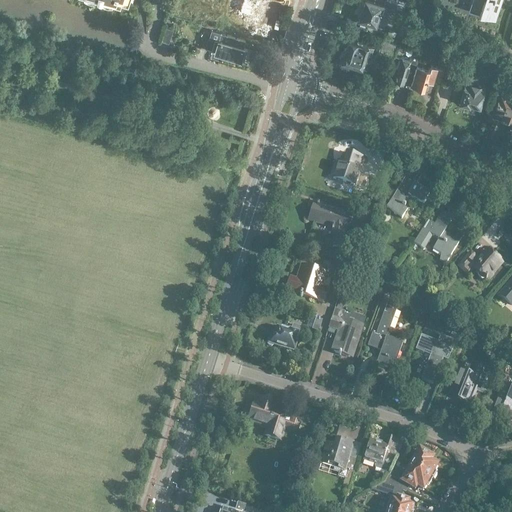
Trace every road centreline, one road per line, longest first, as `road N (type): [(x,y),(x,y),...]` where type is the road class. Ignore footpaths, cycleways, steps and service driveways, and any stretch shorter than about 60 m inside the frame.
road 1 (residential): [(206,361),(450,440),(475,462)]
road 2 (track): [(0,70),(272,144)]
road 3 (primary): [(206,361),(272,144)]
road 4 (secondary): [(511,180),(422,120),(314,90)]
road 5 (primary): [(159,511),(206,361)]
